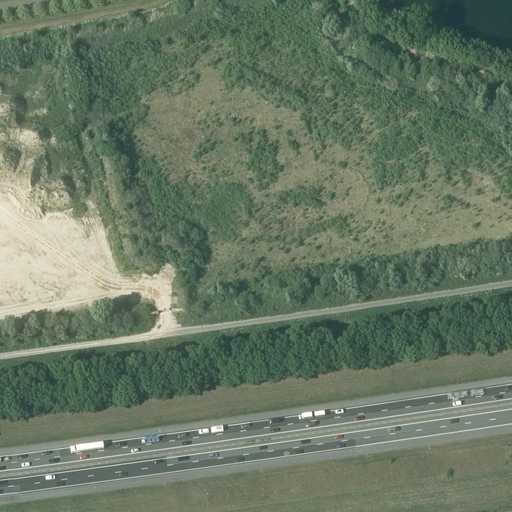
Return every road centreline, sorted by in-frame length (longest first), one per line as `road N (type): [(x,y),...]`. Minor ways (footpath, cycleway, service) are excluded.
road 1 (motorway): [(0,489),(511,415)]
road 2 (motorway): [(511,389),(0,461)]
